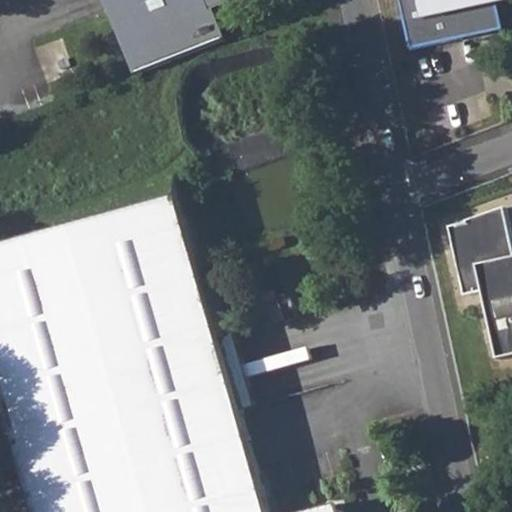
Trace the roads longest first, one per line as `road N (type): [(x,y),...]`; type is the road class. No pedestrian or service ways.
road 1 (residential): [(464,511),(397,191)]
road 2 (residential): [(397,191),(354,0)]
road 3 (residential): [(511,147),(397,191)]
